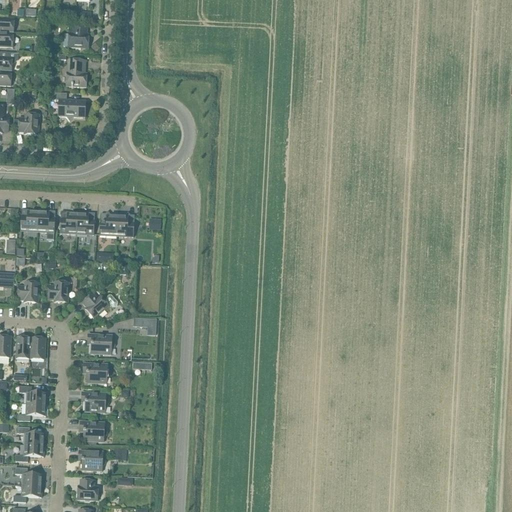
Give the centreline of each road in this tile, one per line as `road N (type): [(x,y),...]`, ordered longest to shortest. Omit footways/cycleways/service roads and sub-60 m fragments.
road 1 (tertiary): [(178,511),(187,188)]
road 2 (residential): [(54,511),(63,334),(0,323)]
road 3 (residential): [(0,153),(76,154),(96,140),(109,0)]
road 4 (residential): [(0,195),(132,202)]
